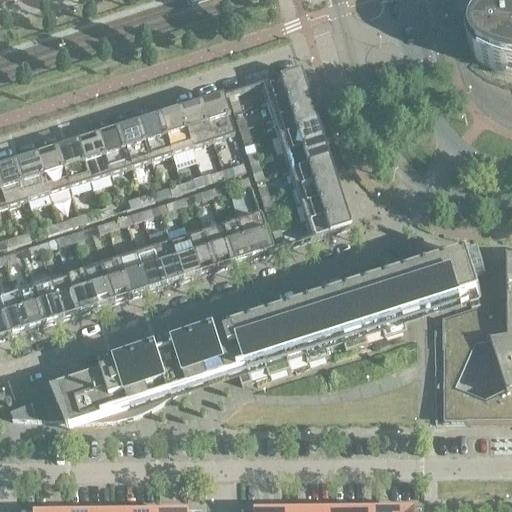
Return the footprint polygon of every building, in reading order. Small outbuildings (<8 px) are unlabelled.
[(511,10),(507,12),(502,14),(497,15),(493,17),(489,19),(485,21),(482,23),(475,28),(473,30),(472,32),(471,34),(470,36),(469,38),(469,41),(468,43),(468,46),(469,48),(469,50),(470,53),(470,54),(471,56),(472,58),(475,61),(476,62),(479,64),(484,68),(488,70),(494,72),(500,74),(507,76),(511,77),(511,10)] [(305,94),(300,76),(261,88),(267,106),(305,94)] [(311,111),(305,94),(267,106),(272,123),(311,111)] [(234,140),(222,103),(221,101),(200,108),(213,147),(234,140)] [(241,114),(238,104),(230,107),(233,117),(241,114)] [(213,147),(200,108),(180,114),(192,153),(213,147)] [(316,128),(311,111),(272,123),(278,141),(316,128)] [(192,153),(180,114),(159,121),(172,160),(192,153)] [(172,160),(159,121),(138,128),(151,166),(172,160)] [(247,131),(243,121),(235,124),(238,134),(247,131)] [(151,166),(138,128),(118,134),(130,173),(151,166)] [(322,145),(316,128),(278,141),(283,158),(322,145)] [(250,141),(247,131),(238,134),(241,144),(250,141)] [(130,173),(118,134),(97,141),(110,180),(130,173)] [(110,180),(97,141),(77,147),(89,186),(110,180)] [(327,162),(322,145),(283,158),(289,175),(327,162)] [(89,186),(77,147),(56,154),(69,193),(89,186)] [(69,193),(56,154),(36,161),(48,199),(69,193)] [(258,166),(255,156),(246,158),(249,168),(258,166)] [(48,199),(36,161),(15,167),(28,206),(48,199)] [(333,179),(327,162),(289,175),(294,192),(333,179)] [(261,176),(258,166),(249,168),(253,178),(261,176)] [(28,206),(15,167),(0,172),(0,190),(7,213),(28,206)] [(246,176),(243,168),(231,171),(234,180),(246,176)] [(224,183),(222,174),(210,178),(212,187),(224,183)] [(338,197),(333,179),(294,192),(300,209),(338,197)] [(250,190),(247,182),(235,185),(238,194),(250,190)] [(195,192),(193,184),(180,188),(183,196),(195,192)] [(183,196),(180,188),(168,192),(171,200),(183,196)] [(269,200),(266,190),(257,193),(260,203),(269,200)] [(222,199),(219,191),(209,194),(212,202),(222,199)] [(212,202),(209,194),(199,197),(202,206),(212,202)] [(154,205),(152,197),(139,201),(142,209),(154,205)] [(344,214),(338,197),(300,209),(305,226),(344,214)] [(272,210),(269,200),(260,203),(264,213),(272,210)] [(142,209),(139,201),(127,205),(130,213),(142,209)] [(187,210),(185,202),(175,205),(177,213),(187,210)] [(177,213),(175,205),(165,208),(168,217),(177,213)] [(113,219),(110,210),(98,214),(101,222),(113,219)] [(153,221),(150,213),(140,216),(143,224),(153,221)] [(101,222),(98,214),(86,218),(89,226),(101,222)] [(350,232),(344,214),(305,226),(311,244),(350,232)] [(143,224),(140,216),(131,219),(133,228),(143,224)] [(272,257),(259,218),(238,225),(250,264),(272,257)] [(72,232),(69,223),(57,227),(60,236),(72,232)] [(119,232),(116,224),(106,227),(109,235),(119,232)] [(280,234),(277,224),(268,227),(271,237),(280,234)] [(250,264),(238,225),(221,230),(233,269),(250,264)] [(60,236),(57,227),(45,231),(48,240),(60,236)] [(109,235),(106,227),(96,230),(99,239),(109,235)] [(233,269),(221,230),(203,236),(216,275),(233,269)] [(283,244),(280,234),(271,237),(275,247),(283,244)] [(84,243),(82,235),(72,238),(75,246),(84,243)] [(216,275),(203,236),(186,241),(199,280),(216,275)] [(31,245),(28,237),(16,240),(19,249),(31,245)] [(75,246),(72,238),(62,241),(65,250),(75,246)] [(19,249),(16,240),(4,244),(6,253),(19,249)] [(199,280),(186,241),(169,247),(182,286),(199,280)] [(50,254),(48,246),(38,249),(40,257),(50,254)] [(182,286),(169,247),(152,252),(164,291),(182,286)] [(40,257),(38,249),(28,252),(30,261),(40,257)] [(164,291),(152,252),(135,258),(147,297),(164,291)] [(16,265),(13,257),(3,260),(6,268),(16,265)] [(147,297),(135,258),(118,263),(130,302),(147,297)] [(405,326),(482,301),(472,270),(478,269),(478,268),(483,266),(482,261),(470,264),(469,261),(351,299),(367,349),(408,336),(405,326)] [(511,261),(510,261),(508,261),(508,301),(445,322),(445,323),(443,323),(443,354),(444,354),(446,428),(467,428),(467,427),(511,426),(511,261)] [(130,302),(118,263),(101,269),(113,308),(130,302)] [(113,308),(101,269),(83,274),(96,313),(113,308)] [(96,313),(83,274),(66,280),(79,319),(96,313)] [(79,319),(66,280),(49,285),(62,324),(79,319)] [(62,324),(49,285),(32,291),(44,330),(62,324)] [(44,330),(32,291),(15,296),(27,335),(44,330)] [(27,335),(15,296),(0,300),(0,308),(10,341),(27,335)] [(367,349),(351,299),(312,311),(329,362),(367,349)] [(0,343),(10,341),(0,308),(0,343)] [(329,362),(312,311),(274,324),(290,374),(329,362)] [(290,374),(274,324),(235,336),(248,377),(239,379),(243,389),(290,374)] [(248,377),(235,336),(233,337),(233,335),(219,339),(219,341),(154,362),(182,398),(230,382),(228,378),(227,376),(237,373),(239,379),(248,377)] [(182,398),(154,362),(153,360),(119,374),(119,372),(118,372),(118,373),(104,378),(104,377),(103,377),(103,378),(58,393),(60,398),(11,417),(13,424),(68,427),(71,434),(90,427),(98,428),(104,427),(110,427),(116,426),(119,426),(134,422),(142,419),(149,416),(156,412),(182,398)]
